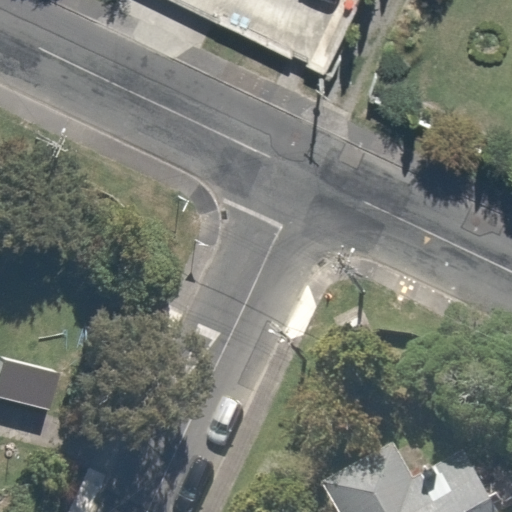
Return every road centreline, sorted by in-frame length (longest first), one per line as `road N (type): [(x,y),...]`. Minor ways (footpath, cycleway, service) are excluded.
road 1 (residential): [(309,174),(145,511)]
road 2 (residential): [(0,27),(309,174)]
road 3 (residential): [(309,174),(511,271)]
